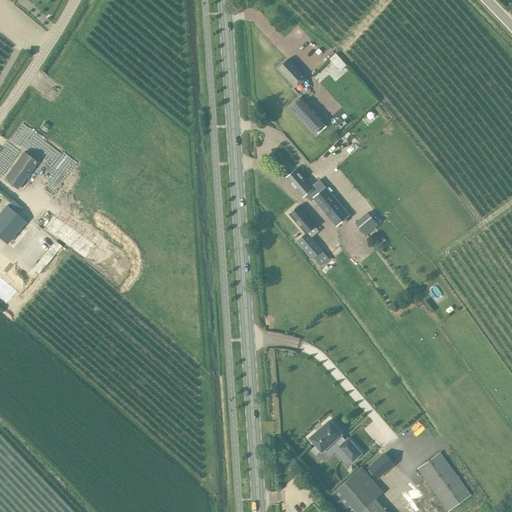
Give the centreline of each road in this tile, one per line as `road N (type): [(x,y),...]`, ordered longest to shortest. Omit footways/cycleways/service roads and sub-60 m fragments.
road 1 (secondary): [(258,511),(224,0)]
road 2 (unclassified): [(0,115),(74,0)]
